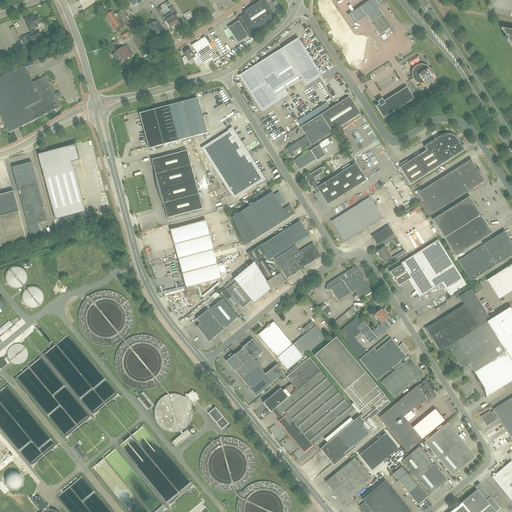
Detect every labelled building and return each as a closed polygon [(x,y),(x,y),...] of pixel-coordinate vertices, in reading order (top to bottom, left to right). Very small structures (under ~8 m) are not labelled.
[(133,0),(136,0),(138,3),(143,0),(123,0),(129,9),(136,4),(133,0)] [(383,8),(377,0),(376,0),(349,19),(355,28),(369,19),(370,21),(382,13),(380,11),(383,8)] [(237,20),(238,21),(228,28),(238,43),(248,37),(249,37),(251,38),(254,36),(255,33),(254,32),(264,25),(264,24),(273,18),(273,15),(264,1),(262,1),(245,11),(244,16),(241,15),(238,18),(237,20)] [(173,15),(165,20),(170,28),(178,23),(181,22),(179,19),(176,15),(178,14),(173,6),(169,9),(171,12),(173,15)] [(121,19),(126,26),(128,30),(127,30),(133,39),(139,34),(123,9),(117,13),(121,19)] [(117,13),(114,15),(112,12),(107,15),(115,28),(116,28),(118,31),(126,26),(121,19),(117,13)] [(391,27),(382,14),(382,13),(370,21),(380,35),(391,27)] [(42,25),(41,23),(38,16),(32,18),(31,16),(24,19),(29,30),(42,25)] [(157,20),(149,25),(155,36),(161,32),(157,27),(160,25),(157,20)] [(507,40),(511,47),(511,31),(501,29),(505,36),(508,36),(507,40)] [(26,50),(30,48),(44,42),(40,33),(34,36),(33,33),(21,38),(26,50)] [(183,62),(188,59),(189,61),(193,59),(198,66),(203,63),(204,64),(212,59),(213,61),(219,58),(205,36),(191,45),(197,53),(194,55),(190,49),(184,53),(186,56),(182,58),(183,62)] [(146,45),(141,37),(134,41),(139,49),(146,45)] [(241,76),(262,110),(288,94),(285,90),(300,80),(304,86),(318,77),(296,41),(241,76)] [(124,47),(121,48),(118,44),(114,47),(116,51),(115,52),(122,62),(130,57),(129,54),(130,53),(126,47),(125,48),(124,47)] [(0,115),(9,133),(31,122),(56,109),(60,107),(45,76),(33,83),(24,66),(0,77),(0,115)] [(420,67),(419,66),(417,66),(418,67),(417,68),(416,69),(415,69),(415,70),(414,71),(414,72),(414,73),(413,74),(414,76),(414,77),(414,78),(415,79),(416,80),(417,81),(418,81),(419,82),(420,82),(421,82),(423,82),(425,86),(426,86),(433,81),(434,81),(429,73),(429,72),(429,71),(428,70),(428,69),(427,68),(426,68),(425,67),(424,67),(423,66),(422,66),(421,66),(420,67)] [(376,106),(384,118),(414,99),(407,87),(384,101),(382,99),(383,99),(382,98),(377,102),(378,102),(379,105),(376,106)] [(312,145),(332,132),(360,114),(349,97),(301,127),(305,135),(306,135),(306,136),(312,145)] [(149,149),(155,147),(156,150),(162,148),(162,145),(163,145),(207,133),(198,98),(139,113),(149,149)] [(232,129),(201,148),(234,199),(264,180),(232,129)] [(411,185),(427,174),(465,150),(462,146),(461,146),(457,140),(456,138),(454,137),(453,136),(451,135),(448,135),(446,135),(444,135),(442,136),(441,136),(425,147),(427,150),(400,167),(411,185)] [(302,151),(312,145),(306,136),(298,141),(286,149),(291,158),(295,155),(293,152),(300,148),(302,151)] [(75,144),(38,154),(55,220),(86,212),(72,161),(79,160),(75,144)] [(152,160),(155,174),(155,176),(155,179),(156,180),(156,182),(156,185),(157,187),(158,190),(158,192),(159,195),(160,198),(161,200),(162,203),(163,204),(164,204),(167,218),(203,209),(187,150),(152,160)] [(431,215),(484,181),(480,175),(478,173),(480,171),(478,168),(476,169),(475,166),(471,160),(436,182),(418,193),(431,215)] [(41,237),(37,223),(47,221),(31,162),(12,167),(31,239),(41,237)] [(323,208),(328,205),(366,180),(356,163),(321,185),(320,182),(317,183),(314,178),(324,172),(321,168),(308,176),(309,177),(306,179),(311,187),(312,187),(316,193),(314,194),(323,208)] [(0,247),(26,240),(19,211),(13,192),(0,195),(0,247)] [(289,218),(288,218),(295,213),(295,214),(290,204),(289,205),(290,205),(283,209),(272,192),(241,212),(231,218),(245,246),(258,237),(289,218)] [(370,197),(331,221),(341,237),(343,236),(346,240),(356,234),(357,235),(383,218),(370,197)] [(444,238),(481,215),(469,197),(432,220),(444,238)] [(481,215),(444,238),(455,257),(492,233),(481,215)] [(178,259),(213,250),(206,220),(170,230),(178,259)] [(279,272),(270,259),(288,248),(293,245),(295,244),(309,235),(300,220),(286,230),(286,229),(261,245),(248,254),(253,262),(254,262),(266,282),(271,290),(272,289),(271,289),(277,285),(280,282),(281,283),(281,282),(281,283),(285,281),(280,273),(279,273),(279,272)] [(377,246),(383,243),(395,235),(389,226),(372,237),(377,246)] [(458,261),(471,281),(495,266),(496,265),(511,255),(511,244),(504,232),(483,245),(484,245),(482,246),(458,261)] [(395,235),(383,243),(384,245),(396,238),(395,235)] [(390,272),(399,286),(408,280),(420,297),(442,283),(450,295),(466,285),(438,240),(401,263),(402,265),(390,272)] [(299,251),(296,246),(295,247),(290,250),(275,259),(287,279),(292,275),(293,276),(296,274),(296,273),(301,270),(300,268),(303,267),(304,267),(309,264),(309,265),(313,262),(318,259),(317,258),(321,256),(318,251),(319,251),(317,247),(316,248),(313,243),(299,251)] [(388,249),(387,250),(385,247),(377,251),(381,257),(390,251),(388,249)] [(213,250),(178,259),(189,300),(193,299),(193,300),(198,299),(196,289),(195,290),(194,286),(221,279),(213,250)] [(395,260),(406,253),(404,250),(393,257),(395,260)] [(392,258),(390,255),(391,254),(390,251),(381,257),(384,262),(392,258)] [(511,291),(511,264),(487,280),(499,299),(511,291)] [(372,292),(367,284),(356,266),(354,267),(327,284),(326,290),(330,290),(331,290),(338,301),(351,293),(356,290),(361,299),(372,292)] [(6,277),(6,280),(7,283),(9,286),(12,288),(15,289),(19,288),(22,287),(25,285),(26,282),(27,278),(27,275),(25,272),(22,269),(20,268),(16,267),(13,268),(10,269),(8,271),(6,274),(6,277)] [(236,309),(240,305),(243,308),(252,301),(259,294),(264,290),(246,268),(241,273),(244,276),(236,282),(234,279),(220,291),(228,300),(236,309)] [(478,292),(483,288),(480,283),(475,287),(478,292)] [(22,297),(22,300),(23,303),(25,306),(28,308),(32,308),(35,308),(38,307),(41,305),(43,302),(43,298),(43,295),(41,291),(39,289),(36,288),(33,287),(29,288),(26,289),(24,291),(23,294),(22,297)] [(435,344),(473,320),(459,297),(471,289),(470,287),(450,299),(456,309),(426,329),(435,344)] [(489,320),(491,320),(471,289),(459,297),(473,320),(478,327),(487,322),(489,321),(489,320)] [(226,328),(238,318),(222,299),(210,309),(222,322),(222,323),(226,328)] [(352,307),(332,324),(336,329),(356,312),(352,307)] [(487,322),(507,354),(511,362),(511,311),(510,307),(491,320),(489,320),(489,321),(487,322)] [(196,319),(200,324),(196,327),(206,338),(207,338),(209,341),(212,338),(213,339),(225,329),(208,309),(196,319)] [(356,336),(360,333),(370,344),(377,338),(377,337),(390,326),(385,320),(388,317),(382,309),(380,311),(379,311),(375,315),(382,324),(372,332),(363,321),(360,324),(355,319),(339,332),(360,357),(367,350),(356,336)] [(0,326),(0,334),(0,335),(13,325),(9,320),(0,326)] [(507,354),(487,322),(478,327),(473,320),(435,344),(440,352),(448,347),(463,370),(470,365),(476,374),(507,354)] [(307,333),(293,345),(274,322),(270,325),(269,324),(266,326),(267,327),(258,335),(287,371),(303,357),(326,338),(312,322),(303,329),(307,333)] [(334,466),(371,435),(372,436),(381,429),(372,418),(390,402),(336,337),(314,356),(344,391),(363,414),(358,418),(357,418),(320,449),(334,466)] [(377,381),(393,368),(400,361),(406,356),(405,355),(410,352),(403,343),(398,347),(391,339),(376,352),(373,348),(359,360),(377,381)] [(253,361),(254,360),(263,352),(255,343),(252,341),(248,344),(248,343),(243,348),(251,358),(253,361)] [(235,372),(251,358),(243,348),(242,348),(243,349),(235,355),(235,354),(231,357),(232,358),(227,362),(233,369),(232,369),(235,372)] [(511,362),(507,354),(476,374),(484,388),(487,398),(511,381),(511,362)] [(259,366),(254,360),(253,361),(251,358),(235,372),(235,373),(236,372),(242,380),(259,366)] [(287,377),(292,383),(283,391),(280,388),(263,403),(271,412),(272,411),(276,408),(283,417),(279,420),(278,421),(279,421),(283,425),(282,426),(283,425),(284,427),(286,429),(286,430),(287,430),(305,451),(313,445),(354,410),(309,358),(287,377)] [(410,358),(403,364),(395,371),(381,382),(394,398),(423,373),(410,358)] [(395,371),(403,364),(400,361),(393,368),(395,371)] [(265,375),(272,383),(284,373),(277,365),(265,374),(265,375)] [(265,375),(265,374),(259,366),(242,380),(249,388),(248,388),(248,389),(265,375)] [(264,390),(272,383),(265,375),(248,389),(251,391),(256,396),(263,390),(264,390)] [(431,391),(433,390),(429,386),(431,384),(431,383),(431,382),(430,382),(429,383),(426,379),(422,382),(422,383),(421,384),(420,384),(416,387),(379,418),(407,452),(444,420),(435,409),(413,428),(408,422),(415,416),(411,411),(423,400),(425,403),(429,400),(429,399),(430,398),(432,400),(436,396),(431,391)] [(191,404),(191,405),(199,398),(193,391),(185,398),(186,399),(187,399),(188,400),(189,401),(189,402),(190,403),(191,404)] [(144,393),(137,399),(147,411),(154,405),(144,393)] [(511,397),(493,410),(494,411),(491,413),(490,412),(481,417),(487,425),(498,418),(511,440),(511,397)] [(215,407),(208,413),(222,430),(229,424),(215,407)] [(448,423),(425,442),(453,476),(476,457),(448,423)] [(172,442),(174,443),(176,446),(190,434),(187,430),(172,442)] [(385,433),(380,438),(393,453),(398,449),(385,433)] [(380,438),(375,442),(388,458),(393,453),(380,438)] [(375,442),(370,447),(382,462),(388,458),(375,442)] [(88,457),(79,446),(75,449),(84,460),(88,457)] [(370,447),(364,451),(377,466),(382,462),(370,447)] [(419,447),(402,461),(430,495),(447,481),(419,447)] [(364,451),(359,455),(372,471),(377,466),(364,451)] [(371,477),(366,471),(355,458),(325,482),(342,501),(371,477)] [(511,461),(495,474),(494,474),(493,476),(492,477),(511,501),(511,461)] [(401,467),(393,474),(419,505),(427,498),(401,467)] [(11,489),(14,489),(17,489),(19,487),(21,485),(22,482),(22,479),(21,476),(19,474),(16,472),(13,472),(10,473),(8,475),(6,478),(5,480),(6,483),(7,485),(9,487),(11,489)] [(365,502),(360,506),(364,511),(365,511),(406,511),(382,483),(362,499),(365,502)] [(494,511),(499,507),(491,497),(486,500),(477,490),(450,511),(494,511)] [(39,496),(32,502),(39,510),(46,505),(39,496)]
